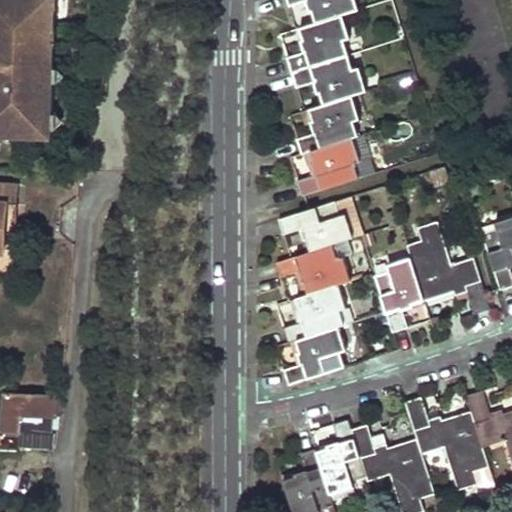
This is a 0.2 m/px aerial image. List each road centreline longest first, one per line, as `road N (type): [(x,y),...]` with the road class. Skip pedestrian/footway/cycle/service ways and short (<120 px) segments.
road 1 (unclassified): [(228,0),(224,418)]
road 2 (residential): [(224,418),(430,366),(511,335)]
